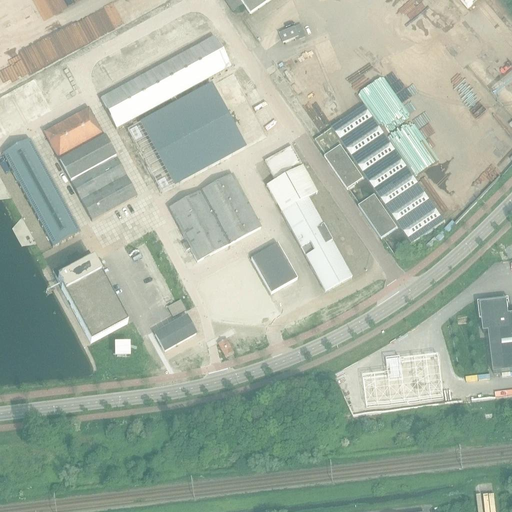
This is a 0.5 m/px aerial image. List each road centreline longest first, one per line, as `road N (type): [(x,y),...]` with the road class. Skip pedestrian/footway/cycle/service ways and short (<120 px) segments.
road 1 (tertiary): [(0,412),(229,377),(409,293)]
road 2 (unclassified): [(409,293),(205,0)]
road 3 (tertiary): [(409,293),(511,201)]
